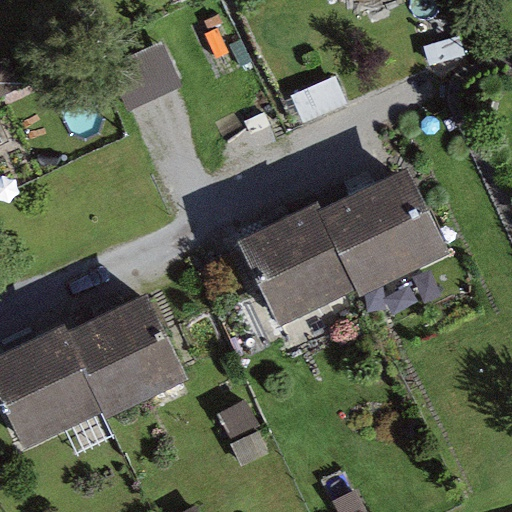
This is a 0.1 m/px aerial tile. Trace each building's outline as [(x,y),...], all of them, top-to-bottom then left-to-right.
[(167,46),(117,69),(132,102),(182,79),(167,46)] [(440,264),(402,187),(321,227),(349,286),(359,304),(440,264)] [(314,213),(236,250),(272,323),(349,286),(321,227),(314,213)] [(199,384),(158,303),(76,345),(110,412),(116,425),(199,384)] [(70,333),(0,368),(0,394),(28,452),(110,412),(76,345),(70,333)]
